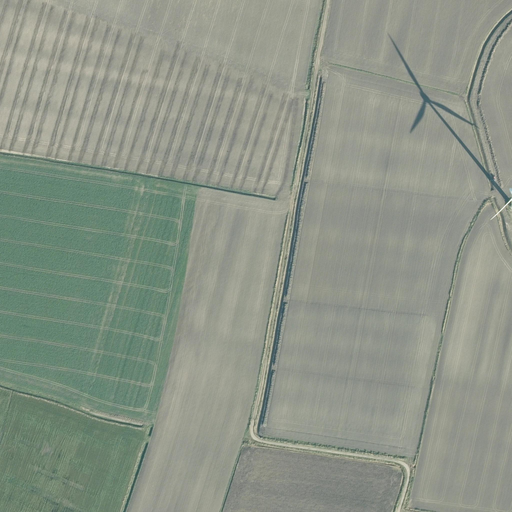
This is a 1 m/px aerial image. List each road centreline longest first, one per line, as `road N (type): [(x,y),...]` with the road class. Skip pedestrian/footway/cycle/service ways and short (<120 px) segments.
road 1 (track): [(325,0),(255,417)]
road 2 (track): [(396,511),(406,475),(401,462),(259,440),(255,417)]
